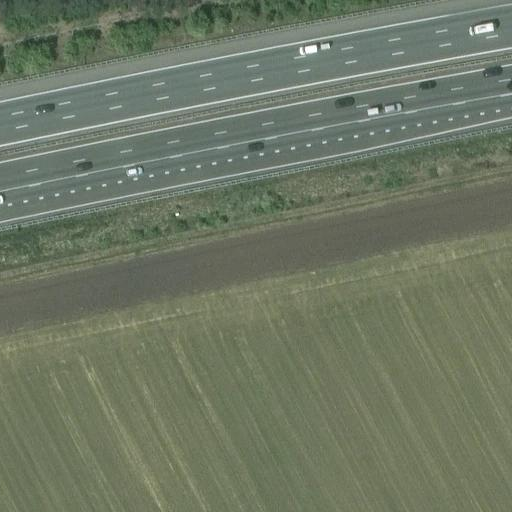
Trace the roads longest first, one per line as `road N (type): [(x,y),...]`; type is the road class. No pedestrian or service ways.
road 1 (motorway): [(511,27),(0,127)]
road 2 (motorway): [(0,187),(511,89)]
